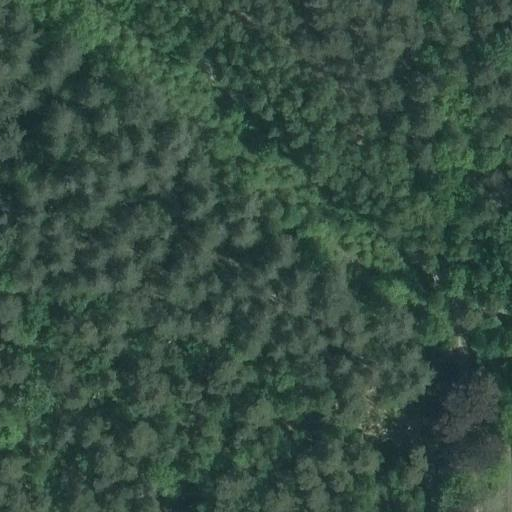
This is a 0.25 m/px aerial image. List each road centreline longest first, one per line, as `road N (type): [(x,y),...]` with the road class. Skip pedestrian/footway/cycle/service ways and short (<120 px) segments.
road 1 (track): [(456,301),(415,255),(125,0)]
road 2 (track): [(456,511),(449,386),(456,301)]
